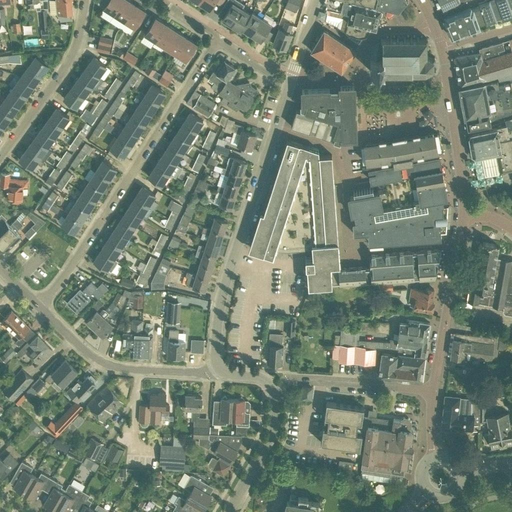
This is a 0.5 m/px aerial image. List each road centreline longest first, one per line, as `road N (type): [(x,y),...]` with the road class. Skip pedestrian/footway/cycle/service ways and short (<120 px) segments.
road 1 (residential): [(37,306),(216,41)]
road 2 (residential): [(225,375),(214,358),(220,296),(276,129)]
road 3 (residential): [(225,375),(100,365),(37,306)]
road 4 (residential): [(446,80),(382,91),(359,73),(359,55),(376,32),(434,26)]
road 5 (residential): [(86,0),(73,54),(0,157)]
road 6 (secondary): [(433,392),(463,216)]
road 7 (residential): [(433,392),(296,378),(271,387)]
road 8 (secondary): [(463,216),(446,80)]
road 9 (residential): [(227,511),(272,434),(271,387)]
